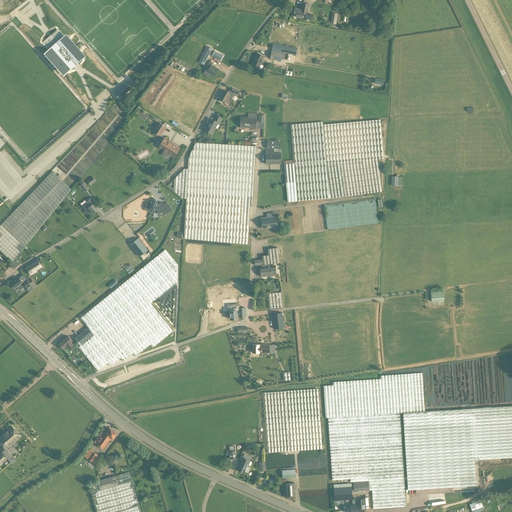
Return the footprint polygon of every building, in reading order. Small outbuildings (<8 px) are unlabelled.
[(293,16),(306,18),(309,5),(303,4),(302,10),(294,9),(293,16)] [(43,41),(49,48),(69,70),(83,58),(63,35),(57,29),(43,41)] [(273,44),(271,50),(270,59),(280,61),(280,59),(282,52),(285,53),(296,55),(297,48),(273,44)] [(207,46),(199,62),(204,65),(212,49),(207,46)] [(223,55),(214,50),(212,55),(220,60),(223,55)] [(264,55),(256,52),(251,65),(258,68),(264,55)] [(211,64),(212,62),(209,60),(206,66),(209,68),(207,70),(205,69),(203,74),(208,77),(210,74),(214,76),(218,69),(211,64)] [(133,86),(128,80),(114,92),(120,98),(133,86)] [(235,94),(238,95),(240,91),(232,88),(231,92),(230,91),(229,93),(225,90),(220,100),(229,105),(235,94)] [(248,117),(240,117),(240,127),(256,128),(257,114),(248,113),(248,117)] [(214,120),(211,119),(209,123),(208,126),(207,125),(204,130),(209,132),(209,131),(212,133),(218,123),(220,124),(223,119),(216,115),(214,120)] [(287,202),(330,198),(351,195),(381,191),(381,186),(377,162),(377,159),(383,158),(382,138),(380,119),(323,124),(322,122),(290,124),(293,163),(284,164),(287,202)] [(158,121),(153,130),(161,135),(166,126),(158,121)] [(164,138),(158,147),(174,157),(180,148),(164,138)] [(266,141),(267,149),(278,148),(278,140),(266,141)] [(253,205),(253,195),(255,174),(255,161),(256,150),(256,146),(241,145),(212,143),(195,143),(188,158),(187,169),(184,169),(167,186),(186,201),(185,210),(184,222),(184,228),(183,239),(183,240),(247,244),(251,204),(253,205)] [(274,150),(265,150),(266,164),(281,163),(280,153),(274,154),(274,150)] [(52,171),(0,225),(0,233),(0,234),(0,250),(12,262),(39,228),(71,189),(52,171)] [(391,176),(391,185),(402,185),(402,176),(391,176)] [(87,213),(90,210),(93,213),(98,209),(95,205),(90,198),(86,201),(88,204),(83,208),(87,213)] [(164,215),(168,213),(172,210),(167,203),(163,205),(162,202),(158,205),(154,199),(146,204),(147,206),(146,206),(145,208),(145,209),(146,210),(146,211),(148,212),(149,212),(150,211),(151,213),(156,209),(159,213),(162,211),(164,215)] [(327,228),(377,223),(375,199),(343,203),(343,207),(330,208),(330,216),(325,216),(327,228)] [(275,213),(266,214),(266,217),(261,218),(262,228),(277,226),(275,213)] [(132,246),(141,258),(149,251),(140,240),(132,246)] [(150,303),(178,281),(178,265),(164,248),(159,252),(154,257),(146,263),(136,271),(111,292),(92,307),(85,313),(80,317),(88,327),(74,338),(80,345),(78,346),(98,371),(108,363),(110,366),(120,358),(123,361),(133,353),(135,356),(150,344),(153,347),(173,331),(150,303)] [(262,259),(254,260),(255,266),(263,265),(279,263),(277,248),(267,249),(268,255),(262,256),(262,259)] [(37,259),(25,267),(30,275),(42,267),(37,259)] [(260,267),(261,276),(276,275),(275,265),(260,267)] [(22,282),(19,277),(10,284),(14,288),(17,286),(19,290),(23,286),(21,283),(22,282)] [(443,300),(443,291),(430,292),(431,301),(443,300)] [(280,292),(268,294),(269,309),(282,307),(280,292)] [(239,317),(245,316),(244,304),(238,304),(239,310),(229,310),(230,319),(237,318),(237,315),(239,315),(239,317)] [(283,327),(282,312),(272,313),(273,328),(283,327)] [(69,349),(73,345),(70,342),(72,340),(68,336),(65,339),(64,338),(58,344),(62,349),(66,345),(69,349)] [(269,353),(269,344),(252,344),(252,352),(269,353)] [(406,507),(405,490),(400,413),(403,413),(408,490),(476,486),(475,460),(479,460),(511,458),(511,406),(425,412),(423,373),(380,376),(380,379),(356,380),(333,382),(333,385),(323,386),(325,406),(326,418),(328,418),(329,431),(330,449),(332,480),(332,481),(350,480),(350,483),(353,483),(353,489),(354,491),(372,490),(373,509),(406,507)] [(323,434),(321,410),(320,389),(263,393),(267,453),(324,448),(323,434)] [(12,426),(0,436),(0,442),(5,449),(20,435),(12,426)] [(109,427),(105,433),(104,433),(96,444),(103,449),(111,438),(113,439),(117,433),(109,427)] [(90,461),(93,463),(97,465),(101,457),(98,455),(95,453),(93,451),(90,450),(85,457),(88,459),(90,461)] [(240,463),(247,466),(250,460),(247,459),(248,456),(244,454),(243,456),(241,455),(239,461),(240,462),(240,463)] [(243,473),(244,472),(247,473),(250,468),(246,466),(247,466),(240,463),(238,466),(239,467),(238,470),(243,473)] [(494,484),(511,481),(511,467),(492,471),(494,484)] [(283,478),(296,477),(295,469),(282,470),(283,478)] [(129,472),(97,481),(89,484),(97,511),(140,511),(139,507),(134,489),(129,472)] [(285,484),(285,490),(286,497),(295,496),(294,483),(285,484)] [(352,499),(352,490),(351,486),(333,488),(334,491),(334,501),(347,500),(352,499)] [(357,505),(352,505),(346,506),(346,511),(360,511),(365,511),(364,500),(360,500),(357,500),(357,505)]
